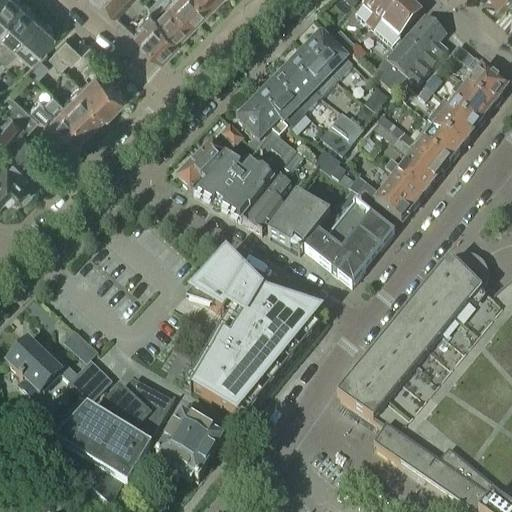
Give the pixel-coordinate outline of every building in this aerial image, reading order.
[(0,0),(0,26),(20,4),(18,2),(18,0),(0,0)] [(119,14),(133,0),(109,0),(107,2),(119,14)] [(152,9),(151,10),(181,39),(189,30),(187,28),(194,21),(172,0),(155,0),(149,6),(152,9)] [(211,7),(204,0),(172,0),(194,21),(201,15),(202,16),(211,7)] [(350,0),(348,3),(355,10),(359,6),(352,0),(350,0)] [(399,0),(372,0),(355,19),(392,52),(421,19),(399,0)] [(511,0),(498,0),(508,8),(511,3),(511,0)] [(0,46),(0,60),(37,18),(29,12),(29,9),(25,5),(22,5),(20,4),(0,26),(0,31),(8,38),(0,46)] [(181,39),(151,10),(136,25),(139,28),(136,31),(139,34),(140,36),(143,39),(145,40),(162,57),(181,39)] [(44,25),(37,18),(0,60),(0,72),(20,49),(31,58),(53,33),(51,31),(51,28),(47,24),(44,25)] [(415,93),(448,57),(439,49),(446,41),(425,22),(372,82),(393,101),(406,85),(415,93)] [(340,37),(333,44),(347,59),(354,52),(340,37)] [(71,64),(80,55),(66,40),(49,58),(61,69),(68,62),(71,64)] [(336,88),(352,72),(345,66),(346,65),(322,41),(316,42),(303,55),(336,88)] [(466,94),(491,113),(501,100),(499,99),(504,92),(493,83),(494,83),(481,72),(458,52),(451,60),(469,75),(476,81),(466,94)] [(321,105),(336,88),(303,55),(287,71),(314,98),(321,105)] [(37,79),(49,67),(41,60),(29,72),(37,79)] [(96,70),(93,67),(85,74),(89,77),(80,86),(107,113),(124,96),(96,70)] [(298,114),(314,98),(287,71),(271,88),(298,114)] [(432,99),(440,89),(433,83),(425,93),(432,99)] [(98,123),(107,113),(80,86),(63,104),(88,129),(96,121),(98,123)] [(255,104),(280,129),(282,131),(283,129),(286,133),(290,137),(305,121),(304,120),(298,114),(271,88),(255,104)] [(476,133),(491,113),(458,89),(452,97),(458,101),(449,112),(476,133)] [(424,108),(432,99),(425,93),(417,102),(424,108)] [(28,131),(37,122),(8,94),(0,102),(28,131)] [(73,145),(88,129),(63,104),(54,95),(44,104),(40,100),(30,109),(40,119),(58,136),(61,132),(73,145)] [(282,131),(280,129),(255,104),(238,122),(238,127),(254,143),(248,150),(255,156),(257,153),(258,154),(273,136),(280,141),(286,133),(283,129),(282,131)] [(370,105),(365,110),(376,119),(381,113),(370,105)] [(460,152),(476,133),(449,112),(442,107),(436,115),(443,120),(434,132),(460,152)] [(0,136),(9,144),(23,126),(5,113),(0,119),(0,125),(4,128),(0,132),(0,136)] [(311,113),(304,120),(305,121),(314,129),(320,122),(311,113)] [(363,113),(356,122),(366,131),(374,122),(363,113)] [(377,128),(411,155),(416,148),(414,147),(382,122),(377,128)] [(373,133),(407,160),(411,155),(377,128),(373,133)] [(220,140),(212,149),(177,185),(184,191),(184,192),(193,200),(202,190),(200,188),(225,162),(234,153),(243,144),(229,131),(220,140)] [(440,178),(460,152),(434,132),(413,157),(440,178)] [(23,135),(0,158),(0,202),(6,196),(14,204),(22,204),(38,187),(38,180),(27,169),(28,168),(29,164),(27,162),(31,158),(38,150),(23,135)] [(277,171),(284,176),(298,159),(279,144),(280,143),(279,142),(280,141),(273,136),(258,154),(265,160),(270,155),(280,163),(277,171)] [(340,145),(332,154),(340,162),(349,154),(340,145)] [(234,153),(225,162),(200,188),(202,190),(193,200),(240,229),(255,209),(272,188),(267,184),(268,183),(262,177),(255,166),(251,170),(244,165),(246,163),(234,153)] [(316,174),(329,182),(339,170),(340,168),(323,156),(313,170),(317,173),(316,174)] [(440,178),(413,157),(400,174),(391,167),(385,175),(393,182),(421,203),(440,178)] [(290,181),(304,164),(298,159),(284,176),(290,181)] [(343,180),(337,188),(351,198),(383,221),(386,218),(400,230),(421,203),(393,182),(379,200),(358,182),(354,187),(343,180)] [(261,240),(284,212),(278,207),(291,190),(280,181),(242,229),(261,240)] [(310,247),(317,238),(330,223),(298,202),(268,241),(298,259),(308,246),(310,247)] [(351,293),(394,240),(355,209),(326,245),(317,238),(310,247),(308,246),(298,259),(299,260),(304,255),(351,293)] [(365,370),(339,408),(384,439),(373,456),(455,511),(511,511),(511,330),(491,309),(481,300),(481,299),(482,299),(482,298),(483,297),(483,296),(484,295),(484,294),(485,293),(485,292),(485,291),(486,291),(486,290),(486,289),(486,288),(486,287),(487,286),(487,285),(487,284),(487,283),(487,282),(487,281),(487,280),(487,279),(486,278),(486,277),(486,276),(486,275),(485,274),(485,273),(484,272),(484,271),(483,271),(483,270),(482,269),(481,268),(480,268),(480,267),(479,266),(478,266),(478,265),(477,265),(476,265),(475,264),(474,264),(473,264),(472,264),(471,263),(470,263),(469,263),(468,263),(467,263),(466,263),(465,263),(464,264),(463,264),(461,264),(460,264),(459,264),(458,265),(457,265),(456,265),(455,266),(454,266),(453,266),(452,267),(451,267),(450,268),(449,268),(365,370)] [(319,336),(259,299),(225,265),(192,301),(225,321),(223,324),(224,325),(226,322),(234,326),(228,335),(190,398),(191,399),(193,396),(244,427),(319,336)] [(511,289),(509,291),(506,294),(501,297),(499,299),(496,303),(493,306),(491,309),(511,330),(511,289)] [(77,383),(42,348),(35,355),(29,349),(8,371),(24,386),(18,393),(33,408),(39,401),(41,403),(61,382),(69,390),(67,391),(88,412),(111,389),(91,369),(77,383)] [(172,408),(134,385),(124,396),(120,393),(55,463),(86,492),(85,493),(85,494),(89,490),(109,511),(111,511),(116,505),(124,502),(122,496),(123,493),(128,495),(151,456),(147,454),(175,406),(174,405),(172,408)] [(199,485),(222,446),(181,421),(157,461),(156,463),(159,465),(159,464),(195,486),(198,488),(199,485)]
